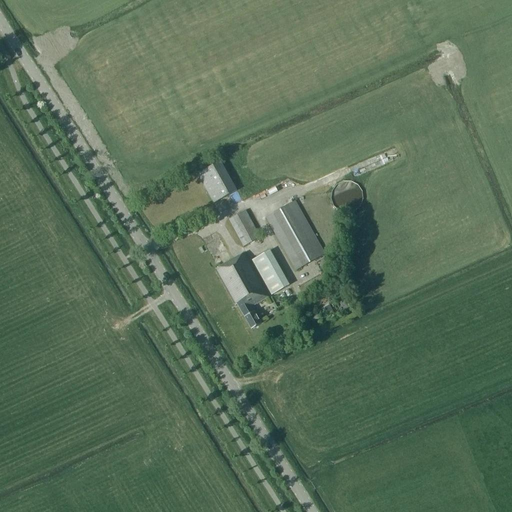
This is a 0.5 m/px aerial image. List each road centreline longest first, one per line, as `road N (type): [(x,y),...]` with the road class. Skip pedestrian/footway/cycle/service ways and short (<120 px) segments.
road 1 (tertiary): [(311,511),(0,21)]
road 2 (unknown): [(0,56),(23,112),(275,511)]
